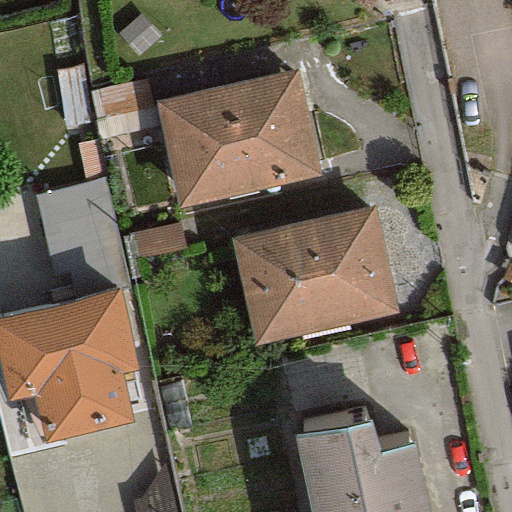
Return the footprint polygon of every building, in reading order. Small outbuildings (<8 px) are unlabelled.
[(292,53),(157,82),(180,187),(315,158),(292,53)] [(105,170),(36,190),(54,250),(122,230),(105,170)] [(371,193),(230,223),(253,329),(394,299),(371,193)] [(118,270),(0,297),(0,336),(20,421),(147,390),(118,270)] [(434,511),(407,378),(291,402),(313,511),(434,511)]
